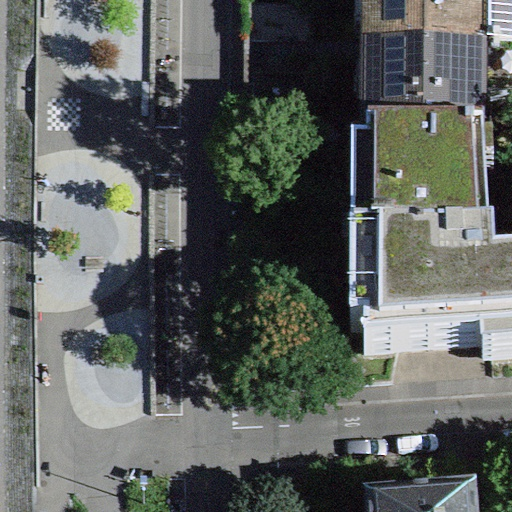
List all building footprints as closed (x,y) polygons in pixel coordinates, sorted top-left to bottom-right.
[(369,0),(369,60),(511,61),(511,19),(482,19),(482,0),(369,0)] [(249,43),(249,41),(312,41),(312,7),(247,7),(246,43),(249,43)] [(368,142),(482,143),(482,141),(478,142),(479,102),(511,102),(511,61),(369,60),(368,142)] [(249,76),(249,74),(246,74),(246,110),(312,110),(312,77),(249,76)] [(488,241),(482,143),(368,142),(367,142),(366,192),(351,192),(350,242),(367,242),(478,244),(491,243),(490,241),(488,241)] [(511,241),(491,243),(478,244),(367,242),(367,280),(352,280),(352,282),(353,282),(353,330),(352,330),(352,332),(367,332),(366,355),(490,347),(491,361),(511,359),(511,241)] [(369,511),(473,511),(472,498),(369,506),(369,511)]
